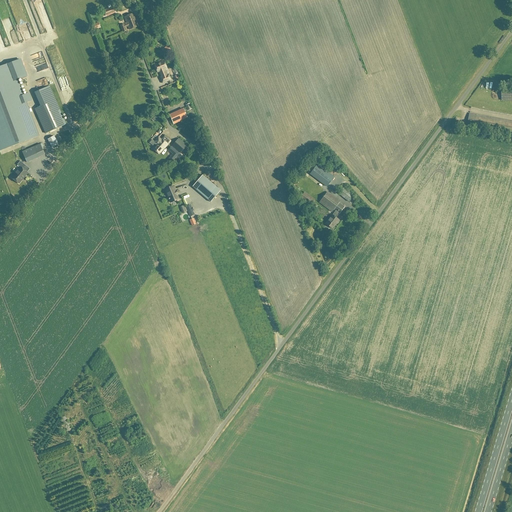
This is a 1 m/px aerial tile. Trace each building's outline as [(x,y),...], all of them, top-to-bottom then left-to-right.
[(113,7),(111,8),(109,9),(104,10),(106,16),(115,13),(113,7)] [(127,24),(124,25),(121,26),(123,32),(126,31),(125,28),(128,26),(129,30),(138,26),(133,14),(124,17),(127,24)] [(26,40),(31,39),(27,24),(22,25),(26,40)] [(162,50),(165,55),(171,51),(168,46),(162,50)] [(25,103),(31,101),(28,93),(22,95),(16,80),(26,77),(20,60),(0,67),(0,150),(38,136),(25,103)] [(157,73),(159,72),(161,77),(160,78),(162,83),(171,80),(169,74),(167,75),(165,70),(167,69),(164,60),(159,62),(160,62),(154,65),(157,73)] [(56,100),(40,106),(36,108),(45,133),(66,125),(56,100)] [(169,115),(174,124),(187,118),(183,109),(169,115)] [(467,125),(511,133),(511,121),(469,113),(467,125)] [(154,114),(150,118),(153,122),(158,117),(154,114)] [(54,136),(48,139),(52,147),(58,144),(54,136)] [(154,142),(157,144),(153,149),(159,154),(168,144),(161,139),(161,140),(158,137),(154,142)] [(180,154),(184,150),(187,146),(178,138),(172,146),(180,154)] [(22,152),(27,162),(45,155),(42,148),(43,147),(42,143),(40,144),(22,152)] [(213,162),(207,146),(202,147),(208,164),(213,162)] [(151,160),(156,169),(165,165),(163,161),(158,164),(155,158),(151,160)] [(20,167),(12,178),(19,184),(28,173),(22,168),(25,165),(20,161),(17,165),(20,167)] [(310,174),(327,187),(334,177),(317,164),(310,174)] [(203,175),(193,187),(210,202),(220,191),(203,175)] [(179,199),(177,195),(179,194),(177,190),(175,191),(173,186),(165,189),(169,199),(168,199),(168,200),(169,200),(171,203),(179,199)] [(343,188),(338,194),(348,202),(353,197),(343,188)] [(315,200),(304,192),(298,200),(309,208),(315,200)] [(332,212),(334,210),(335,211),(326,224),(332,229),(334,226),(335,226),(339,220),(336,218),(344,207),(343,206),(339,203),(340,202),(327,192),(319,203),(332,212)]
